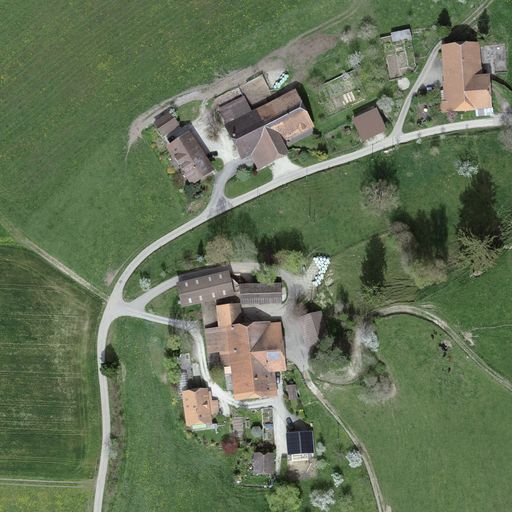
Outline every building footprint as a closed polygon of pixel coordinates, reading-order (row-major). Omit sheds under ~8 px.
[(393,38),(412,37),(411,28),(393,29),(393,38)] [(489,109),(487,83),(476,84),(474,47),(447,48),(451,105),(442,105),(442,115),(465,113),(465,111),(489,109)] [(279,137),(307,123),(294,98),(269,110),(267,106),(227,127),(242,156),(253,151),(262,168),(272,162),(270,159),(286,151),(279,137)] [(361,136),(383,126),(376,111),(354,121),(361,136)] [(155,124),(161,134),(175,125),(169,115),(155,124)] [(170,147),(192,180),(209,169),(187,136),(170,147)] [(203,301),(218,297),(232,294),(228,273),(178,285),(183,305),(203,301)] [(241,285),(241,303),(281,301),(280,284),(241,285)] [(238,304),(219,306),(218,297),(203,301),(210,368),(225,366),(226,375),(238,374),(240,396),(270,393),(268,370),(284,368),(280,323),(243,327),(240,306),(238,304)] [(330,347),(321,313),(302,318),(312,352),(330,347)] [(185,395),(189,423),(209,420),(205,392),(185,395)] [(307,451),(310,451),(309,434),(291,435),(292,459),(307,459),(307,451)] [(251,470),(269,470),(269,457),(251,457),(251,470)]
